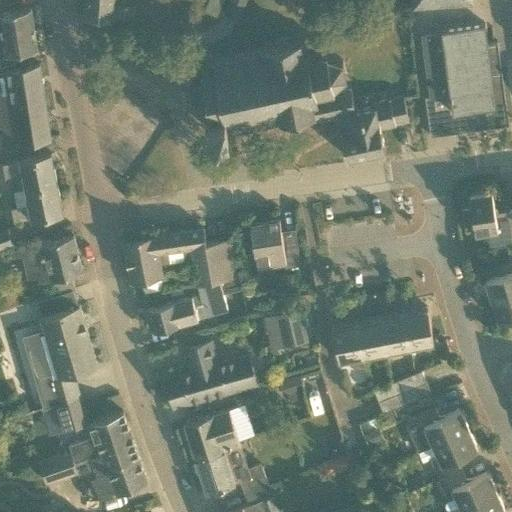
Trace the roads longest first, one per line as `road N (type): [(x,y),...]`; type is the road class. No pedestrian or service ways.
road 1 (residential): [(90,216),(428,168)]
road 2 (tertiary): [(184,511),(116,325),(90,216)]
road 3 (unknown): [(71,69),(161,65),(199,201)]
road 4 (tertiary): [(90,216),(63,0)]
road 5 (residential): [(478,355),(448,273),(428,168)]
